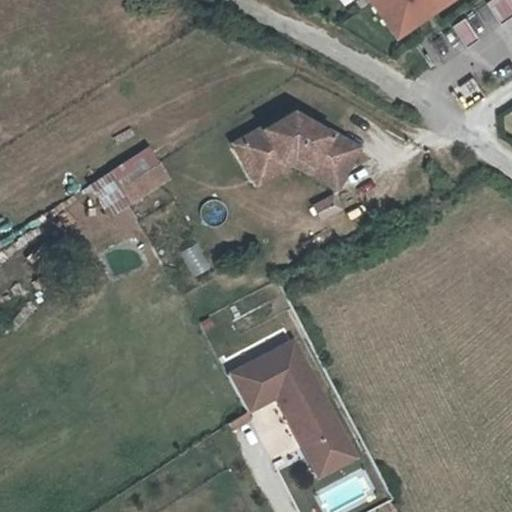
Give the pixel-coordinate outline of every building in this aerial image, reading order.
[(368,0),(372,4),(366,8),(387,39),(444,0),(368,0)] [(511,11),(504,0),(490,0),(476,9),(491,31),(511,16),(511,11)] [(442,32),(456,54),(469,45),(454,24),(442,32)] [(471,77),(454,88),(465,105),(482,94),(471,77)] [(213,158),(232,188),(270,164),(317,191),(335,160),(270,124),(213,158)] [(270,164),(232,188),(236,195),(271,175),(313,198),(317,191),(270,164)] [(135,175),(103,196),(112,210),(144,189),(135,175)] [(320,220),(341,210),(333,193),(312,204),(320,220)] [(196,242),(179,253),(193,277),(211,266),(196,242)] [(274,356),(209,388),(227,423),(256,409),(264,425),(268,422),(271,429),(267,431),(283,464),(300,455),(306,468),(325,460),(274,356)] [(300,455),(283,464),(296,490),(331,473),(325,460),(306,468),(300,455)]
